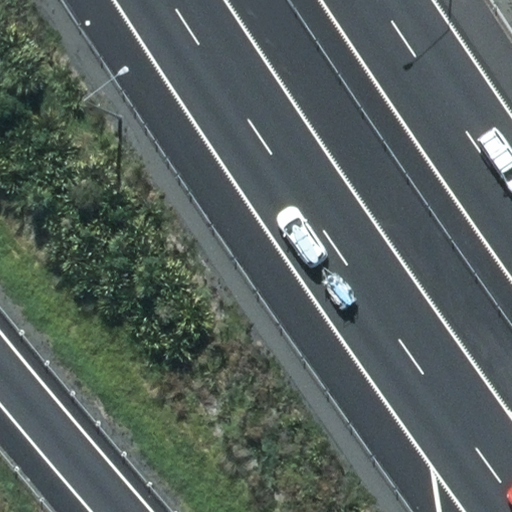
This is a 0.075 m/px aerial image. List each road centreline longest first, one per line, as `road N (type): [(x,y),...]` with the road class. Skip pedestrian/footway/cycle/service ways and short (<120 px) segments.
road 1 (motorway): [(511,495),(388,333),(175,0)]
road 2 (motorway): [(379,0),(511,200)]
road 3 (motorway): [(127,511),(0,363)]
